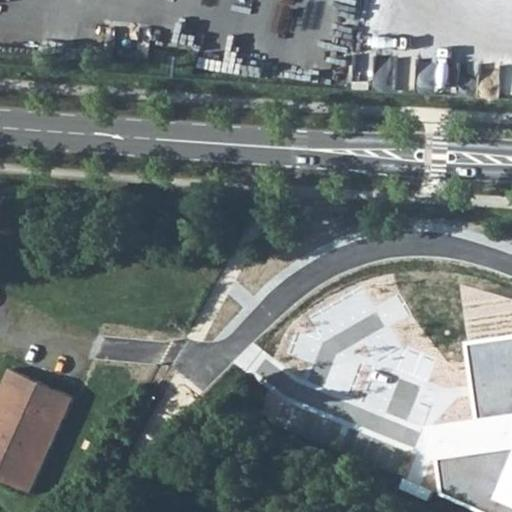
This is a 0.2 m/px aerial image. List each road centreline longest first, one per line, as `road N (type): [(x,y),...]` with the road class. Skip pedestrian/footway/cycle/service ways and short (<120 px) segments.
road 1 (secondary): [(511,161),(0,125)]
road 2 (residential): [(127,511),(201,368),(282,301),(374,250),(439,243),(511,261)]
